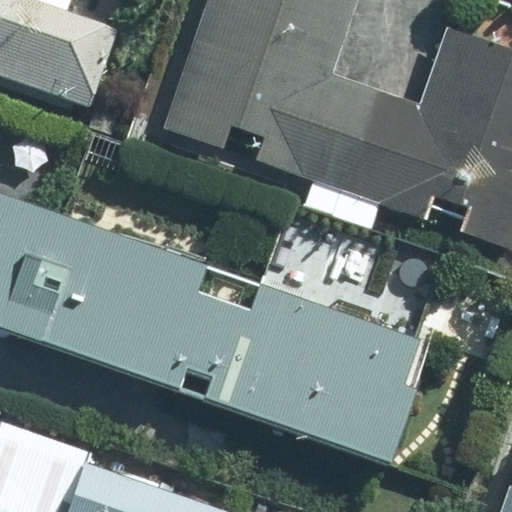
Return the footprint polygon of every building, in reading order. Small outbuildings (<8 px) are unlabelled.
[(0,0),(0,87),(94,119),(125,31),(72,13),(76,0),(0,0)] [(340,194),(376,92),(332,77),(359,1),(354,0),(210,0),(163,130),(226,153),(233,132),(260,142),(253,162),(340,194)] [(511,256),(511,48),(440,24),(412,106),(376,92),(340,194),(424,222),(432,200),(467,211),(457,238),(511,256)] [(404,389),(419,347),(259,291),(250,318),(197,299),(206,273),(0,201),(0,340),(391,477),(420,395),(404,389)] [(222,511),(87,464),(69,511),(222,511)] [(511,511),(511,488),(503,511),(511,511)]
